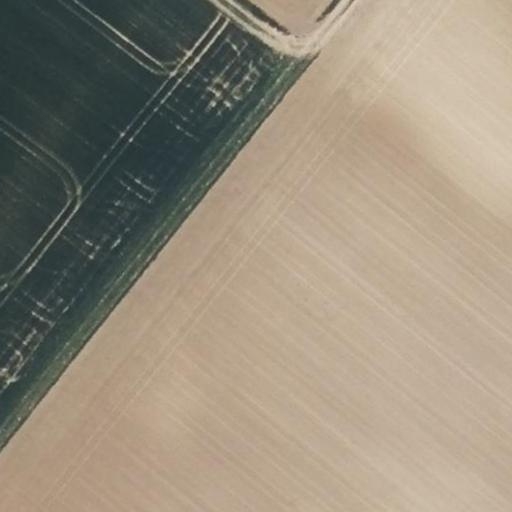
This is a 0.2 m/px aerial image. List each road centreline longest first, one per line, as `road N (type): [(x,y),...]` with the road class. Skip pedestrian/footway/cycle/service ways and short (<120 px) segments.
road 1 (track): [(297,56),(0,435)]
road 2 (track): [(341,0),(297,56),(221,0)]
